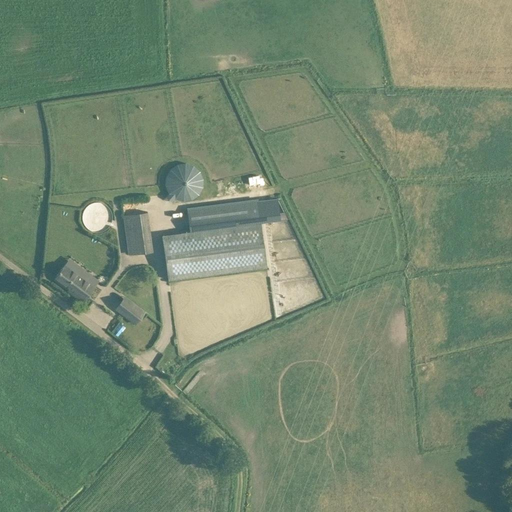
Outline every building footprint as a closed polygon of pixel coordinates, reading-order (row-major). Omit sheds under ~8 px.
[(170,192),(166,197),(171,201),(175,197),(176,198),(178,198),(179,198),(180,199),(181,199),(183,199),(184,199),(185,199),(186,199),(188,199),(189,199),(190,198),(191,198),(193,197),(194,196),(195,196),(196,195),(197,194),(198,193),(198,192),(199,191),(200,190),(200,189),(201,188),(201,186),(202,185),(202,184),(202,183),(202,181),(202,180),(202,179),(202,177),(201,176),(201,175),(200,174),(200,173),(199,172),(199,170),(198,169),(197,169),(196,168),(195,167),(194,166),(193,165),(192,165),(190,164),(189,164),(188,164),(187,163),(185,163),(184,163),(183,163),(182,163),(180,164),(179,164),(178,164),(177,165),(175,165),(174,166),(173,167),(172,168),(171,168),(170,169),(170,170),(169,171),(168,173),(168,174),(167,175),(167,176),(166,177),(166,179),(166,180),(166,181),(166,182),(166,184),(166,185),(167,186),(167,187),(168,189),(168,190),(169,191),(170,192)] [(189,231),(162,235),(168,279),(267,266),(261,222),(258,200),(186,209),(189,231)] [(128,255),(153,251),(147,211),(123,214),(128,255)] [(60,270),(54,278),(68,288),(68,289),(68,290),(83,301),(82,301),(83,302),(89,294),(95,286),(94,285),(80,274),(83,269),(76,264),(73,268),(72,269),(65,263),(60,270)] [(133,306),(126,315),(136,323),(143,314),(133,306)]
